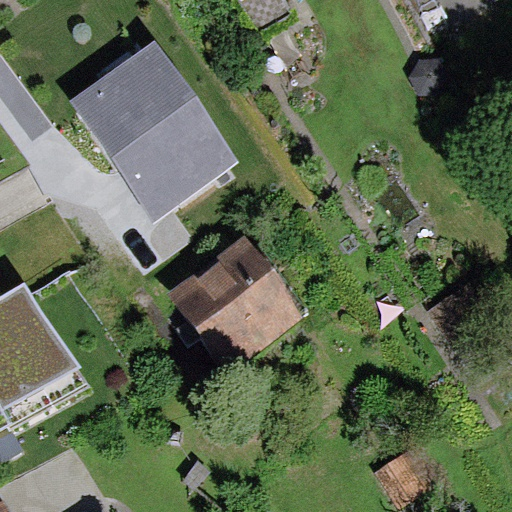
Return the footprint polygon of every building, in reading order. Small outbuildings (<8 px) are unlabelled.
[(254,0),(241,8),(260,41),(298,20),(286,0),(254,0)] [(64,111),(154,239),(242,177),(151,50),(64,111)] [(246,249),(170,303),(229,386),(306,331),(246,249)] [(495,331),(467,290),(428,317),(455,357),(495,331)] [(0,445),(16,436),(7,422),(85,380),(26,298),(2,311),(0,307),(0,445)] [(408,457),(377,478),(400,511),(410,511),(435,496),(408,457)]
